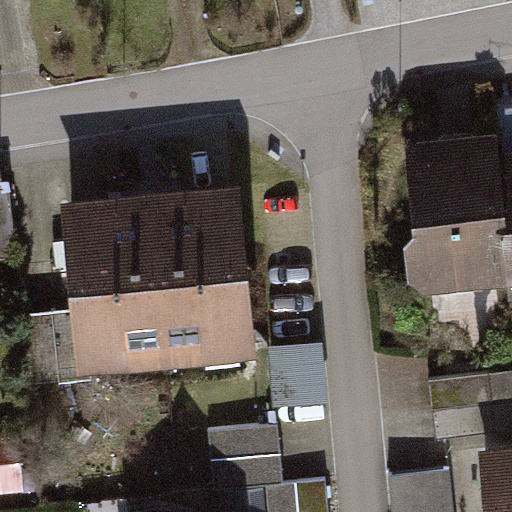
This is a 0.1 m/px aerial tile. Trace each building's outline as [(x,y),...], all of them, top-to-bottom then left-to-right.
[(511,280),(511,132),(466,137),(482,283),(511,280)] [(482,283),(466,137),(382,146),(397,292),(482,283)] [(230,352),(215,183),(129,191),(145,360),(230,352)] [(145,360),(129,191),(44,199),(60,368),(145,360)] [(279,345),(281,406),(335,404),(333,343),(279,345)] [(508,374),(427,380),(431,434),(511,428),(508,374)] [(0,496),(37,492),(29,426),(0,429),(0,496)] [(272,426),(204,431),(209,487),(277,482),(272,426)] [(511,511),(511,446),(457,450),(460,511),(511,511)] [(320,511),(317,483),(269,489),(271,511),(320,511)]
